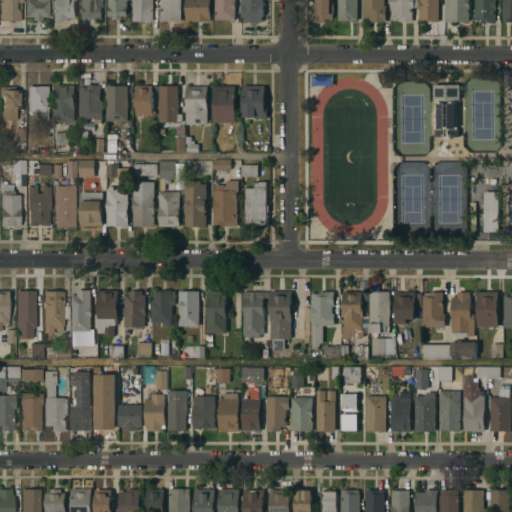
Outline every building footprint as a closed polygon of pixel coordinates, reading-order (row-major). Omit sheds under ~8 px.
[(0,0),(23,0),(23,1),(20,1),(20,20),(0,20),(0,0)] [(49,0),(49,16),(42,16),(42,20),(32,20),(32,16),(26,16),(26,0),(49,0)] [(53,0),(76,0),(76,3),(75,3),(75,18),(67,18),(67,20),(53,20),(53,0)] [(102,0),(102,6),(100,6),(101,19),(81,19),(81,0),(102,0)] [(107,0),(126,0),(126,16),(120,16),(120,19),(113,19),(113,15),(107,15),(107,0)] [(132,0),(153,0),(153,21),(132,21),(132,0)] [(180,0),(180,21),(160,21),(160,0),(180,0)] [(210,0),(210,21),(191,21),(191,20),(185,20),(184,0),(210,0)] [(214,0),(234,0),(234,20),(228,20),(228,19),(214,19),(214,0)] [(262,0),(262,2),(263,2),(264,16),(262,16),(262,21),(243,22),(243,16),(241,16),(241,0),(262,0)] [(333,0),(333,19),(324,19),(324,22),(314,22),(314,6),(313,6),(313,0),(333,0)] [(357,0),(357,20),(337,20),(337,0),(357,0)] [(362,0),(383,0),(383,5),(385,5),(385,22),(369,22),(369,17),(362,17),(362,0)] [(391,9),(390,9),(390,0),(417,0),(417,20),(412,20),(412,21),(398,21),(398,19),(391,19),(391,9)] [(438,0),(438,21),(426,21),(426,20),(419,20),(419,10),(418,10),(418,0),(438,0)] [(445,0),(468,0),(468,22),(445,22),(445,0)] [(474,0),(495,0),(495,22),(481,22),(481,19),(474,19),(474,0)] [(511,0),(511,18),(511,22),(502,22),(502,18),(502,0),(511,0)] [(74,85),(74,119),(76,119),(76,126),(68,126),(68,124),(66,124),(66,122),(53,122),(53,84),(74,85)] [(79,87),(86,87),(86,84),(100,84),(100,101),(101,101),(101,106),(102,106),(102,119),(101,119),(101,123),(94,123),(94,118),(79,118),(79,87)] [(433,99),(433,85),(445,84),(445,99),(433,99)] [(445,84),(459,84),(459,86),(461,86),(461,90),(459,90),(459,99),(445,99),(445,84)] [(16,89),(19,89),(19,100),(20,100),(20,106),(16,106),(16,119),(3,119),(3,103),(3,96),(0,96),(0,85),(16,85),(16,87),(16,89)] [(48,118),(28,118),(28,85),(48,85),(48,118)] [(127,121),(122,121),(122,123),(115,123),(115,121),(106,121),(106,85),(127,85),(127,121)] [(152,110),(154,110),(154,114),(152,114),(152,116),(147,116),(147,118),(142,118),(142,116),(135,116),(135,85),(152,85),(152,110)] [(159,85),(178,85),(178,114),(182,114),(182,122),(159,122),(159,85)] [(213,85),(235,85),(235,122),(213,122),(213,85)] [(264,85),(264,107),(267,107),(267,118),(241,118),(241,98),(242,98),(242,85),(264,85)] [(185,86),(206,86),(207,123),(201,123),(201,125),(196,125),(196,124),(185,124),(185,86)] [(445,139),(444,139),(443,136),(434,136),(434,129),(435,129),(435,102),(445,101),(445,139)] [(457,101),(457,129),(458,136),(449,137),(449,139),(445,139),(445,101),(457,101)] [(25,140),(15,139),(15,127),(25,127),(25,140)] [(55,132),(67,132),(68,144),(55,144),(55,132)] [(185,152),(185,136),(191,136),(191,140),(194,140),(194,143),(198,143),(198,152),(185,152)] [(185,151),(175,151),(175,137),(184,137),(185,151)] [(96,138),(103,138),(103,151),(95,151),(96,138)] [(26,173),(13,173),(12,159),(26,159),(26,173)] [(94,160),(94,177),(79,177),(79,160),(94,160)] [(230,160),(230,169),(213,169),(213,160),(230,160)] [(160,161),(175,161),(175,178),(164,178),(164,190),(160,190),(160,161)] [(76,177),(67,177),(67,162),(76,162),(76,177)] [(51,164),(51,175),(38,175),(38,164),(51,164)] [(61,177),(53,177),(53,164),(61,164),(61,177)] [(106,164),(118,164),(118,168),(129,168),(129,179),(116,179),(116,176),(106,177),(106,164)] [(157,164),(157,175),(133,175),(133,164),(157,164)] [(257,165),(257,177),(241,176),(241,164),(257,165)] [(185,180),(201,180),(201,183),(206,183),(206,226),(185,226),(185,180)] [(154,197),(152,197),(152,201),(154,201),(154,225),(133,226),(133,182),(154,181),(154,197)] [(266,205),(268,205),(268,212),(266,212),(266,225),(244,225),(244,188),(253,188),(253,182),(259,182),(259,181),(266,181),(266,205)] [(29,225),(29,209),(28,209),(28,185),(32,185),(32,183),(37,183),(37,192),(41,192),(41,183),(46,183),(46,185),(51,185),(51,193),(50,193),(50,209),(50,225),(29,225)] [(0,225),(0,194),(1,194),(1,190),(3,190),(3,184),(13,184),(13,190),(14,190),(14,194),(21,194),(20,226),(0,225)] [(236,214),(237,214),(237,226),(220,226),(220,224),(213,224),(213,214),(213,197),(213,190),(214,190),(214,184),(226,184),(226,190),(236,190),(236,214)] [(77,226),(55,226),(54,185),(77,185),(77,226)] [(106,212),(106,197),(106,188),(128,188),(128,225),(107,226),(106,212)] [(179,191),(179,226),(159,226),(159,191),(179,191)] [(497,192),(482,191),(482,231),(497,231),(497,192)] [(102,192),(102,225),(80,225),(80,192),(102,192)] [(43,290),(51,290),(51,289),(56,289),(56,290),(63,290),(64,305),(69,305),(69,318),(63,318),(63,325),(62,325),(62,331),(56,331),(56,328),(53,328),(53,332),(43,332),(43,290)] [(0,290),(8,290),(8,324),(1,324),(1,330),(0,330),(0,290)] [(35,327),(33,327),(33,330),(21,330),(21,327),(16,327),(16,290),(35,290),(35,327)] [(70,294),(77,294),(77,290),(91,290),(91,305),(91,316),(91,329),(94,329),(94,345),(71,345),(71,331),(70,331),(70,294)] [(97,290),(118,290),(118,304),(118,313),(118,322),(115,322),(115,325),(109,325),(109,326),(113,326),(113,336),(104,336),(104,333),(97,333),(97,290)] [(124,294),(129,294),(129,290),(142,290),(142,294),(145,294),(145,303),(145,315),(145,323),(143,323),(143,327),(124,327),(124,294)] [(151,299),(152,299),(152,291),(162,291),(162,290),(172,290),(172,295),(176,295),(176,305),(172,305),(172,322),(170,322),(170,325),(163,326),(163,322),(151,322),(151,299)] [(270,291),(291,290),(291,304),(292,304),(292,313),(291,313),(291,321),(290,321),(290,338),(284,338),(284,350),(272,350),(272,339),(270,339),(270,291)] [(178,291),(199,291),(198,326),(178,326),(178,291)] [(206,291),(225,291),(226,333),(206,333),(206,291)] [(243,291),(269,291),(269,297),(263,297),(263,334),(260,334),(260,337),(243,337),(243,334),(242,334),(242,326),(243,326),(243,291)] [(322,343),(319,343),(319,346),(317,346),(317,349),(311,349),(311,343),(311,324),(311,321),(310,321),(310,304),(311,304),(311,293),(318,293),(318,291),(333,291),(333,306),(332,306),(332,313),(334,313),(334,325),(322,325),(322,343)] [(362,304),(363,304),(363,317),(362,317),(362,322),(363,322),(363,327),(363,337),(358,337),(358,339),(347,339),(347,342),(342,342),(342,326),(343,326),(343,317),(342,317),(342,316),(341,316),(341,294),(342,294),(342,291),(362,291),(362,293),(362,304)] [(389,316),(389,330),(385,330),(385,332),(369,333),(369,291),(389,291),(389,316)] [(422,295),(424,295),(424,293),(429,293),(429,292),(442,291),(443,313),(445,313),(445,327),(422,327),(422,295)] [(477,291),(497,291),(497,305),(499,305),(499,315),(498,315),(498,327),(490,327),(490,328),(487,328),(487,327),(477,327),(477,291)] [(415,292),(415,293),(421,293),(421,307),(414,307),(414,308),(415,308),(415,318),(415,319),(406,319),(406,323),(396,323),(396,319),(395,319),(395,292),(415,292)] [(451,296),(456,296),(456,292),(470,292),(470,296),(470,314),(474,313),(474,336),(466,336),(466,332),(451,332),(451,296)] [(511,327),(503,327),(503,296),(504,296),(504,292),(510,292),(511,292),(511,327)] [(6,329),(16,329),(15,342),(6,342),(6,329)] [(384,337),(384,338),(393,338),(393,348),(395,348),(395,354),(372,354),(371,338),(384,337)] [(160,339),(168,339),(168,355),(160,355),(160,339)] [(450,342),(457,342),(457,340),(462,340),(462,342),(476,342),(475,356),(450,356),(450,342)] [(137,342),(151,342),(151,357),(137,356),(137,342)] [(43,357),(30,358),(30,343),(43,343),(43,357)] [(490,344),(502,343),(502,357),(491,357),(490,344)] [(422,358),(422,344),(449,344),(449,358),(422,358)] [(123,345),(123,357),(110,357),(110,345),(123,345)] [(341,358),(323,358),(323,346),(340,345),(341,358)] [(354,345),(368,346),(367,358),(361,358),(354,358),(354,345)] [(46,358),(47,346),(70,346),(70,358),(46,358)] [(204,358),(196,358),(195,346),(204,346),(204,358)] [(0,365),(4,365),(4,377),(6,377),(6,365),(19,365),(19,380),(5,380),(4,390),(0,390),(0,365)] [(43,380),(20,380),(20,368),(40,368),(40,366),(43,365),(43,380)] [(55,370),(55,367),(57,367),(57,366),(68,366),(68,371),(56,371),(56,383),(55,383),(55,397),(64,397),(67,397),(67,414),(65,414),(65,430),(52,430),(52,425),(44,425),(44,397),(46,397),(46,390),(44,390),(44,370),(55,370)] [(167,389),(156,389),(156,370),(157,370),(156,366),(166,366),(167,389)] [(339,379),(331,379),(331,366),(339,366),(339,379)] [(361,366),(361,376),(361,380),(360,380),(360,382),(359,382),(359,383),(347,383),(347,382),(345,382),(345,366),(361,366)] [(403,366),(403,375),(391,375),(392,371),(388,371),(388,366),(392,366),(403,366)] [(437,381),(426,380),(427,366),(437,366),(437,381)] [(451,366),(451,381),(437,381),(437,366),(451,366)] [(476,378),(476,366),(487,366),(487,378),(476,378)] [(487,366),(499,366),(499,378),(487,378),(487,366)] [(263,367),(263,382),(242,382),(242,367),(263,367)] [(216,368),(229,368),(229,369),(231,369),(231,373),(229,373),(229,382),(216,382),(216,368)] [(413,388),(427,388),(427,369),(414,368),(413,388)] [(288,381),(280,381),(280,370),(288,370),(288,381)] [(90,406),(91,406),(91,430),(70,430),(70,405),(77,405),(77,397),(73,397),(73,389),(77,389),(77,385),(71,385),(71,371),(90,371),(90,406)] [(94,374),(115,374),(115,429),(97,429),(95,429),(94,374)] [(291,374),(303,374),(303,388),(291,388),(291,374)] [(464,374),(473,374),(473,381),(477,381),(477,388),(479,388),(479,396),(484,396),(484,431),(464,431),(464,374)] [(510,431),(490,431),(490,396),(499,396),(499,388),(509,388),(509,396),(510,396),(510,431)] [(167,390),(186,390),(186,409),(186,430),(167,430),(167,399),(168,399),(167,390)] [(335,431),(316,431),(316,391),(325,391),(325,401),(326,401),(326,390),(335,390),(335,431)] [(440,390),(460,390),(460,430),(440,430),(440,390)] [(41,429),(21,430),(20,403),(20,404),(20,392),(42,392),(42,404),(41,404),(41,429)] [(218,398),(223,398),(223,393),(237,393),(237,398),(238,398),(238,431),(218,431),(218,398)] [(341,410),(341,394),(356,393),(356,395),(357,395),(357,407),(356,407),(356,410),(341,410)] [(415,395),(426,395),(426,393),(434,393),(434,396),(435,396),(435,431),(415,431),(415,395)] [(0,394),(14,394),(15,408),(13,408),(13,421),(19,421),(19,429),(13,429),(13,430),(0,430),(0,394)] [(165,425),(161,425),(161,430),(148,430),(148,429),(145,429),(145,425),(144,425),(144,398),(146,398),(146,395),(151,395),(151,394),(164,394),(164,400),(165,400),(165,425)] [(390,399),(392,399),(392,396),(400,396),(400,394),(403,394),(403,397),(411,397),(411,431),(390,431),(390,399)] [(386,431),(365,431),(366,395),(386,395),(386,431)] [(192,428),(192,405),(193,405),(193,396),(214,396),(214,403),(215,403),(215,429),(192,428)] [(266,396),(288,396),(288,409),(288,414),(285,414),(285,421),(290,421),(290,430),(280,430),(280,431),(266,431),(266,396)] [(291,397),(312,397),(312,431),(291,431),(291,397)] [(242,398),(260,398),(260,431),(242,431),(242,398)] [(142,404),(142,427),(138,427),(138,430),(122,430),(122,426),(118,426),(118,404),(142,404)] [(341,430),(341,414),(357,414),(357,415),(358,415),(358,427),(357,427),(357,430),(341,430)] [(42,511),(22,511),(22,487),(42,486),(42,511)] [(14,511),(0,511),(0,487),(12,487),(12,491),(14,491),(14,511)] [(50,491),(50,487),(61,487),(61,491),(65,491),(66,511),(54,511),(54,510),(45,510),(45,491),(50,491)] [(91,511),(71,511),(71,487),(91,487),(91,511)] [(94,511),(94,487),(112,487),(112,498),(113,498),(113,509),(112,509),(112,511),(94,511)] [(118,511),(118,489),(126,489),(126,487),(139,487),(139,511),(118,511)] [(163,487),(163,511),(145,511),(145,487),(163,487)] [(189,511),(168,511),(168,487),(189,487),(189,511)] [(213,511),(193,511),(193,487),(214,487),(213,511)] [(238,511),(218,511),(218,487),(238,487),(238,511)] [(263,511),(243,511),(243,489),(263,489),(263,511)] [(289,489),(289,511),(269,511),(269,489),(289,489)] [(312,511),(311,511),(294,511),(294,497),(295,497),(295,489),(312,489),(312,511)] [(359,511),(340,511),(340,502),(341,502),(341,489),(358,489),(358,493),(359,493),(359,511)] [(384,511),(365,511),(365,489),(383,489),(383,493),(384,493),(384,511)] [(415,511),(415,492),(424,492),(424,489),(437,489),(437,497),(436,497),(436,511),(415,511)] [(458,511),(439,511),(439,495),(440,495),(440,489),(458,489),(458,511)] [(463,511),(463,489),(483,489),(483,508),(485,508),(485,511),(463,511)] [(509,511),(489,511),(489,489),(509,489),(509,511)] [(409,511),(390,511),(390,503),(391,503),(391,490),(409,490),(409,511)] [(321,511),(321,491),(336,491),(336,507),(337,507),(337,511),(321,511)]
